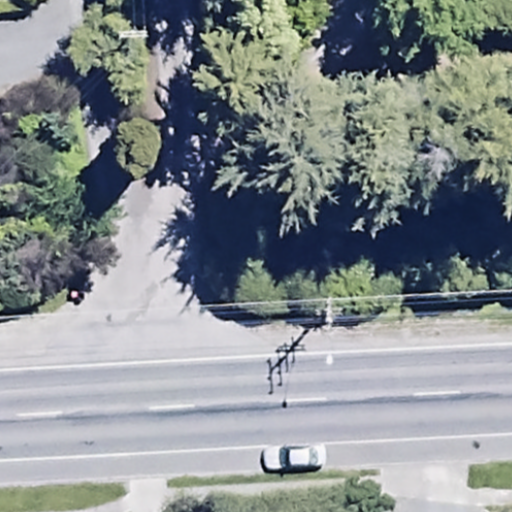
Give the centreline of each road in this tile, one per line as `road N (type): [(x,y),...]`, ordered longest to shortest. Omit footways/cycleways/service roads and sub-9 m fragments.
road 1 (tertiary): [(0,415),(511,389)]
road 2 (unknown): [(221,403),(200,0)]
